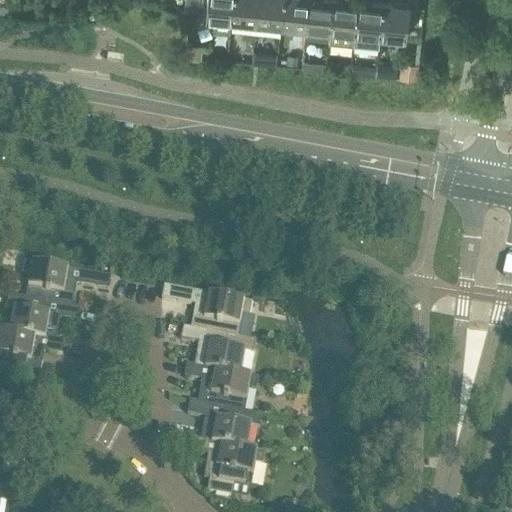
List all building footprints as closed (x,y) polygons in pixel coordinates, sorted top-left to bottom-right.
[(209,0),(208,19),(231,22),(233,0),(209,0)] [(233,0),(231,31),(255,34),(258,0),(233,0)] [(258,0),(255,34),(280,36),(281,27),(283,0),(258,0)] [(283,0),(281,27),(305,29),(306,30),(308,0),(283,0)] [(304,37),(330,40),(330,32),(333,0),(308,0),(306,30),(305,29),(304,37)] [(329,44),(353,46),(357,0),(333,0),(330,32),(330,40),(329,44)] [(379,48),(380,37),(383,2),(360,0),(357,0),(353,46),(379,48)] [(405,40),(408,5),(383,2),(380,37),(405,40)] [(59,17),(67,18),(68,8),(60,7),(59,17)] [(253,50),(251,63),(259,63),(260,51),(253,50)] [(288,55),(287,63),(297,64),(298,56),(288,55)] [(353,64),(352,75),(357,75),(364,76),(365,65),(353,64)] [(402,64),(400,80),(416,81),(418,66),(402,64)] [(73,310),(77,286),(95,289),(109,292),(111,280),(97,277),(25,263),(23,276),(31,278),(27,301),(73,310)] [(164,290),(162,302),(178,305),(196,308),(191,331),(238,340),(243,317),(250,318),(252,305),(180,292),(164,290)] [(73,310),(27,301),(9,297),(7,311),(15,312),(11,334),(57,343),(61,320),(78,324),(81,311),(73,310)] [(238,340),(191,331),(183,330),(181,342),(199,345),(195,369),(242,377),(246,354),(254,356),(257,344),(238,340)] [(0,368),(40,377),(45,353),(62,357),(64,344),(57,343),(11,334),(0,332),(0,368)] [(242,377),(195,369),(187,367),(185,379),(202,383),(198,406),(245,414),(249,391),(257,393),(259,380),(242,377)] [(245,414),(198,406),(190,404),(187,416),(205,420),(201,442),(248,451),(252,429),(260,430),(262,417),(245,414)] [(230,497),(233,485),(251,488),(256,465),(263,467),(265,455),(248,451),(201,442),(193,441),(191,453),(209,456),(204,479),(209,480),(207,492),(230,497)] [(11,467),(23,469),(27,448),(15,446),(11,467)] [(287,502),(285,511),(298,511),(300,505),(287,502)]
